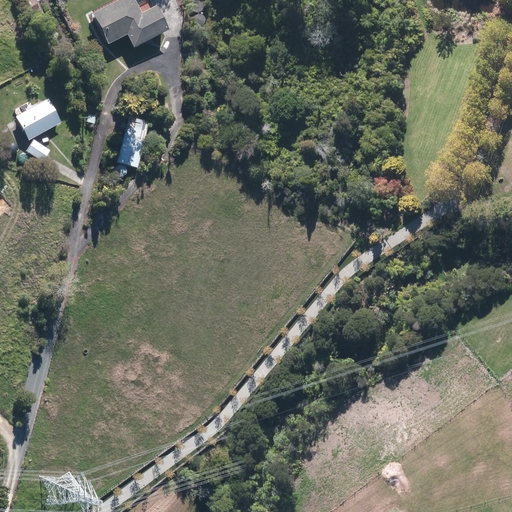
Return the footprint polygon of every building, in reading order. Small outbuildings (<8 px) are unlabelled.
[(133,0),(113,0),(89,12),(105,43),(124,34),(131,47),(166,30),(154,5),(149,8),(145,0),(143,0),(135,4),(133,0)] [(14,116),(28,140),(60,122),(46,98),(14,116)] [(96,115),(88,113),(86,121),(93,123),(96,115)] [(128,116),(116,162),(136,167),(149,122),(128,116)] [(49,149),(32,139),(25,151),(41,161),(49,149)]
